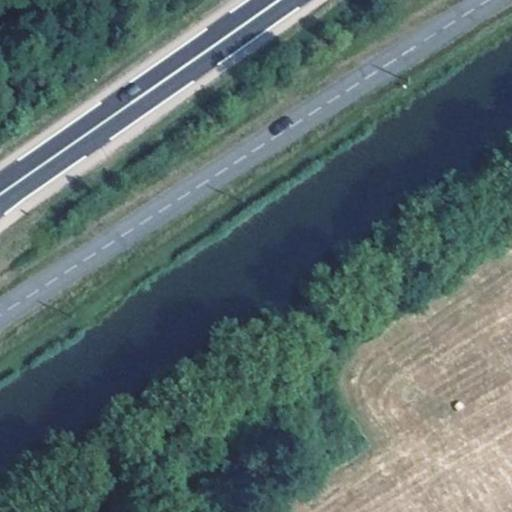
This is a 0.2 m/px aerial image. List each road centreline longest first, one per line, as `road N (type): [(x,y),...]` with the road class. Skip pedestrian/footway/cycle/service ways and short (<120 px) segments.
road 1 (tertiary): [(489,0),(0,317)]
road 2 (primary): [(0,195),(277,0)]
